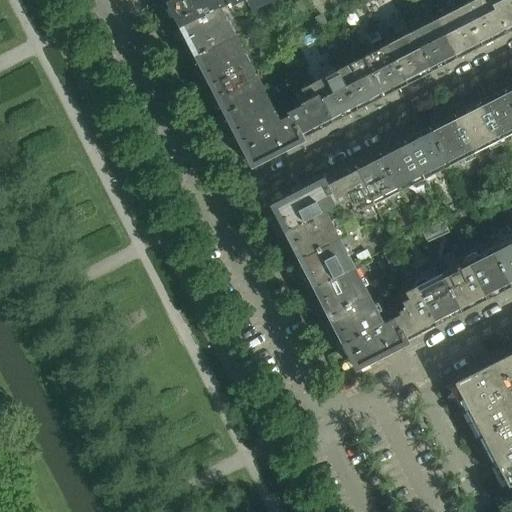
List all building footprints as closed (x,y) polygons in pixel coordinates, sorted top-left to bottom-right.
[(226,0),(179,0),(170,5),(182,29),(220,9),(220,10),(229,6),(226,0)] [(266,0),(226,0),(229,6),(231,9),(245,2),(248,8),(254,5),(258,10),(269,4),(266,0)] [(439,6),(436,0),(426,0),(431,7),(429,8),(432,13),(437,11),(436,8),(439,6)] [(507,34),(489,0),(475,0),(460,8),(480,48),(507,34)] [(511,0),(489,0),(507,34),(511,31),(511,0)] [(460,8),(435,21),(456,60),(480,48),(460,8)] [(220,9),(182,29),(197,58),(235,38),(220,10),(220,9)] [(383,21),(368,29),(374,39),(389,31),(383,21)] [(456,60),(435,21),(410,34),(431,73),(456,60)] [(410,34),(386,47),(407,86),(431,73),(410,34)] [(235,38),(197,58),(211,86),(249,66),(235,38)] [(386,47),(361,60),(381,99),(407,86),(386,47)] [(361,60),(336,73),(356,112),(381,99),(361,60)] [(249,66),(211,86),(226,114),(264,95),(249,66)] [(356,112),(336,73),(311,86),(331,124),(356,112)] [(511,85),(503,90),(511,107),(511,85)] [(286,115),(287,116),(300,141),(331,124),(311,86),(299,92),(302,97),(296,100),(300,107),(286,115)] [(511,107),(503,90),(479,102),(499,142),(511,135),(511,107)] [(264,95),(226,114),(240,142),(278,122),(278,121),(264,95)] [(479,102),(452,116),(473,156),(499,142),(479,102)] [(278,122),(240,142),(252,165),(300,141),(287,116),(278,121),(278,122)] [(452,116),(428,128),(448,168),(473,156),(452,116)] [(428,128),(402,142),(423,181),(448,168),(428,128)] [(402,142),(377,155),(398,194),(423,181),(402,142)] [(377,155),(352,167),(373,207),(398,194),(377,155)] [(352,167),(320,184),(333,207),(340,203),(342,208),(349,204),(352,209),(359,205),(363,212),(373,207),(352,167)] [(320,184),(274,207),(286,231),(324,212),(333,207),(320,184)] [(324,212),(286,231),(301,259),(339,240),(324,212)] [(511,237),(489,250),(509,289),(511,287),(511,237)] [(339,240),(301,259),(315,288),(354,268),(339,240)] [(509,289),(489,250),(466,262),(486,301),(509,289)] [(466,262),(440,275),(461,314),(486,301),(466,262)] [(354,268),(315,288),(330,316),(368,296),(354,268)] [(440,275),(416,288),(437,326),(461,314),(440,275)] [(399,316),(392,319),(404,343),(437,326),(416,288),(406,293),(409,300),(402,304),(405,310),(398,314),(399,316)] [(368,296),(330,316),(345,345),(383,325),(383,324),(368,296)] [(383,325),(345,345),(356,368),(404,343),(392,319),(383,324),(383,325)] [(511,354),(496,363),(505,380),(507,379),(507,380),(511,377),(511,354)] [(496,363),(455,384),(468,410),(511,388),(507,380),(507,379),(505,380),(496,363)] [(511,389),(511,388),(468,410),(482,436),(511,420),(511,389)] [(511,420),(482,436),(495,462),(511,452),(511,420)] [(511,485),(511,452),(495,462),(508,487),(511,485)]
